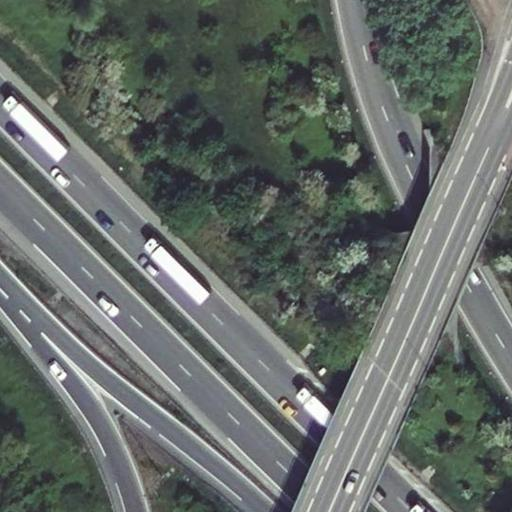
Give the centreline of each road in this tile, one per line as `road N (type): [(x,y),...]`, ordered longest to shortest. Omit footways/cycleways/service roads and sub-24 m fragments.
road 1 (motorway): [(409,511),(0,104)]
road 2 (motorway): [(0,190),(323,511)]
road 3 (secondary): [(332,511),(490,139)]
road 4 (trunk): [(511,365),(474,306),(392,132),(356,0)]
road 5 (motorway): [(0,281),(89,368),(265,511)]
road 6 (trunk): [(0,291),(94,417),(134,511)]
